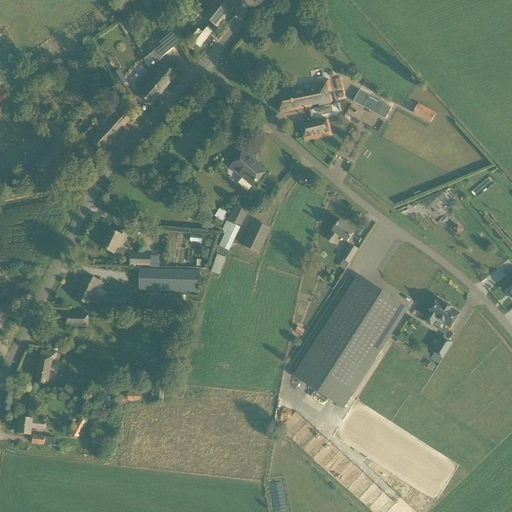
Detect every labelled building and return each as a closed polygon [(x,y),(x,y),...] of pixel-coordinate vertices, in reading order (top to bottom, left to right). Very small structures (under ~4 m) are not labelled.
[(208,0),(212,4),(202,14),(208,19),(214,25),(217,28),(233,9),(240,0),(208,0)] [(300,2),(290,11),(296,17),(306,8),(300,2)] [(191,39),(200,47),(214,31),(208,26),(202,32),(198,29),(191,39)] [(162,46),(156,50),(162,58),(168,53),(172,49),(165,40),(160,43),(162,46)] [(156,50),(145,60),(151,69),(168,86),(177,76),(159,61),(162,58),(156,50)] [(35,69),(30,71),(21,77),(25,85),(40,78),(35,69)] [(148,85),(139,95),(143,99),(151,106),(168,86),(151,69),(146,76),(142,80),(148,85)] [(281,114),(290,112),(312,107),(311,107),(318,105),(319,105),(332,102),(331,95),(329,95),(329,93),(332,92),(329,81),(293,89),(293,92),(288,93),(287,88),(277,90),(278,95),(277,95),(281,114)] [(127,82),(120,86),(130,103),(137,99),(132,91),(127,82)] [(0,102),(10,97),(5,87),(0,90),(0,102)] [(359,91),(353,102),(364,108),(365,108),(370,97),(359,91)] [(132,118),(114,102),(104,113),(105,114),(98,121),(95,119),(90,124),(98,131),(95,135),(90,129),(83,137),(101,153),(132,118)] [(429,123),(435,113),(417,102),(411,113),(429,123)] [(342,115),(340,103),(311,108),(313,120),(342,115)] [(298,118),(290,119),(290,113),(284,113),(285,124),(298,123),(298,118)] [(314,139),(332,135),(328,120),(311,124),(301,126),(304,141),(314,139)] [(59,142),(23,154),(27,168),(64,156),(59,142)] [(252,187),(258,180),(265,172),(254,163),(256,162),(244,152),(238,159),(230,168),(252,187)] [(420,200),(425,210),(444,201),(440,191),(420,200)] [(197,205),(194,212),(209,221),(212,216),(202,210),(203,208),(197,205)] [(234,207),(228,221),(241,227),(248,214),(234,207)] [(220,208),(214,216),(222,221),(228,213),(220,208)] [(229,251),(240,228),(226,221),(222,230),(224,231),(223,234),(224,234),(218,246),(229,251)] [(339,236),(346,242),(354,232),(340,221),(334,229),(327,238),(333,243),(339,236)] [(255,222),(242,247),(259,255),(271,230),(255,222)] [(126,250),(121,248),(128,234),(120,230),(118,234),(111,231),(107,238),(105,237),(100,247),(109,252),(114,254),(115,253),(123,256),(126,250)] [(344,260),(341,265),(340,265),(339,267),(344,271),(349,263),(358,250),(351,245),(342,259),(344,260)] [(210,273),(219,275),(224,257),(215,254),(210,273)] [(142,267),(149,267),(149,266),(150,266),(151,266),(151,257),(151,255),(130,255),(130,266),(142,267)] [(148,269),(142,269),(139,269),(139,291),(200,293),(200,271),(148,269)] [(91,301),(99,305),(109,308),(109,309),(124,310),(124,299),(102,298),(94,294),(100,282),(95,280),(86,276),(75,299),(88,305),(91,301)] [(358,276),(293,377),(343,409),(408,308),(358,276)] [(0,297),(0,315),(5,312),(8,309),(0,297)] [(425,322),(431,326),(435,321),(438,321),(450,329),(459,314),(451,308),(452,308),(446,304),(446,305),(437,300),(428,314),(429,315),(425,322)] [(88,328),(89,315),(69,314),(68,327),(88,328)] [(443,359),(452,344),(444,339),(434,353),(443,359)] [(35,384),(45,386),(46,385),(50,360),(55,361),(57,354),(41,351),(35,384)] [(112,374),(96,374),(96,384),(112,385),(112,374)] [(163,404),(164,389),(153,388),(152,403),(163,404)] [(128,401),(140,401),(140,392),(127,392),(128,401)] [(30,435),(30,429),(45,431),(46,422),(39,421),(21,419),(19,434),(30,435)] [(58,447),(60,440),(33,436),(32,443),(54,447),(54,446),(58,447)]
